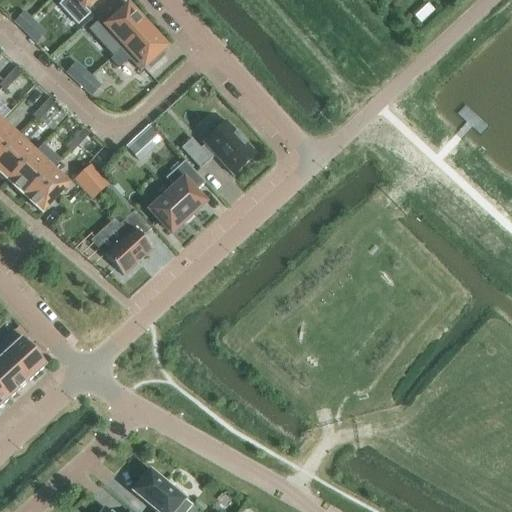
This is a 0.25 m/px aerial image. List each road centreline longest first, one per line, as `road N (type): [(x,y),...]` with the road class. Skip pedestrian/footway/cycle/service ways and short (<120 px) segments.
road 1 (residential): [(83,375),(315,162)]
road 2 (residential): [(491,0),(315,162)]
road 3 (residential): [(315,162),(166,0)]
road 4 (unclassified): [(140,410),(321,511)]
road 5 (residential): [(140,410),(29,511)]
road 6 (residential): [(0,284),(83,375)]
